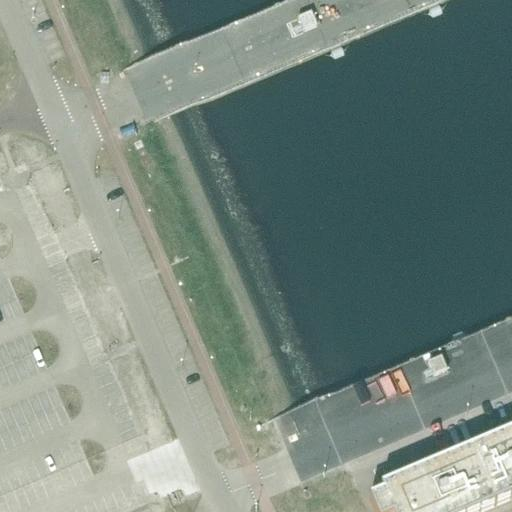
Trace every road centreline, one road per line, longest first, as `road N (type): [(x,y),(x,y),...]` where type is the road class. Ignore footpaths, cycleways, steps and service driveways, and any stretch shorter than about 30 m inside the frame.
road 1 (unclassified): [(51,104),(228,496)]
road 2 (unclassified): [(228,496),(511,375)]
